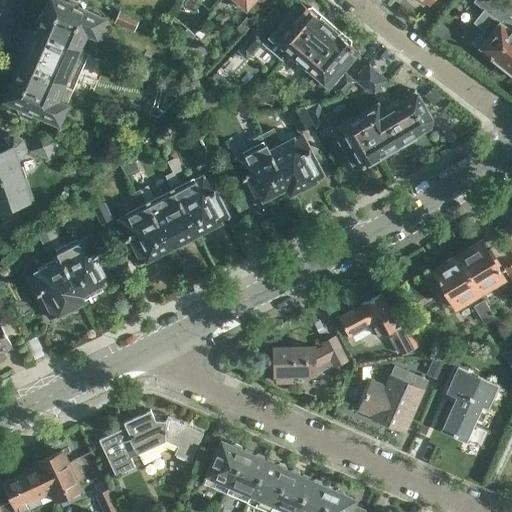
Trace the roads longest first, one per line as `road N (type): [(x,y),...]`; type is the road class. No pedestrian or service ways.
road 1 (residential): [(139,352),(511,153)]
road 2 (residential): [(139,352),(495,511)]
road 3 (residential): [(511,120),(350,0)]
road 4 (residential): [(0,417),(139,352)]
